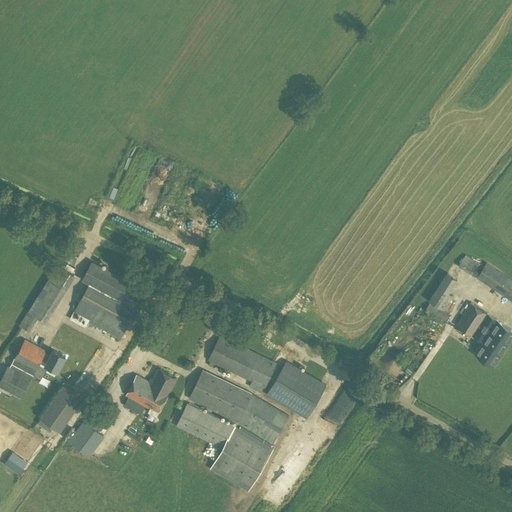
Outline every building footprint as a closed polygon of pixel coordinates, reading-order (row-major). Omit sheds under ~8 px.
[(475,277),(482,266),(465,255),(458,266),(475,277)] [(144,299),(145,297),(142,296),(145,289),(91,261),(82,280),(88,283),(70,318),(85,326),(88,322),(120,338),(141,297),(144,299)] [(511,300),(511,280),(508,278),(486,263),(477,277),(498,292),(511,300)] [(444,310),(454,296),(449,293),(458,280),(446,272),(428,300),(444,310)] [(46,322),(58,303),(39,292),(28,311),(37,316),(46,322)] [(445,324),(450,316),(430,303),(424,311),(445,324)] [(494,367),(511,338),(511,330),(471,303),(456,325),(480,341),(477,347),(476,346),(472,351),(474,352),(473,353),(494,367)] [(34,324),(23,318),(19,325),(29,332),(34,324)] [(265,388),(277,363),(219,335),(207,361),(210,361),(208,366),(215,369),(216,365),(251,381),(249,387),(261,393),(263,387),(265,388)] [(50,356),(45,353),(46,352),(25,340),(10,368),(8,367),(0,381),(0,386),(21,398),(40,364),(45,367),(46,365),(58,372),(66,357),(54,350),(50,356)] [(306,417),(325,385),(286,362),(267,393),(306,417)] [(168,392),(176,377),(158,368),(151,382),(136,374),(126,394),(150,407),(148,411),(156,415),(158,412),(169,392),(168,392)] [(272,442),(289,416),(252,394),(202,370),(189,398),(237,421),(272,442)] [(343,386),(324,421),(337,428),(356,393),(343,386)] [(104,433),(119,411),(100,398),(85,419),(104,433)] [(140,415),(144,407),(128,398),(124,406),(140,415)] [(248,491),(273,449),(238,428),(191,405),(187,403),(176,425),(222,448),(210,468),(248,491)] [(50,431),(53,427),(41,418),(38,423),(50,431)] [(89,456),(104,436),(83,420),(68,440),(89,456)] [(282,473),(295,482),(317,449),(304,440),(282,473)] [(3,463),(19,474),(27,462),(12,451),(3,463)]
